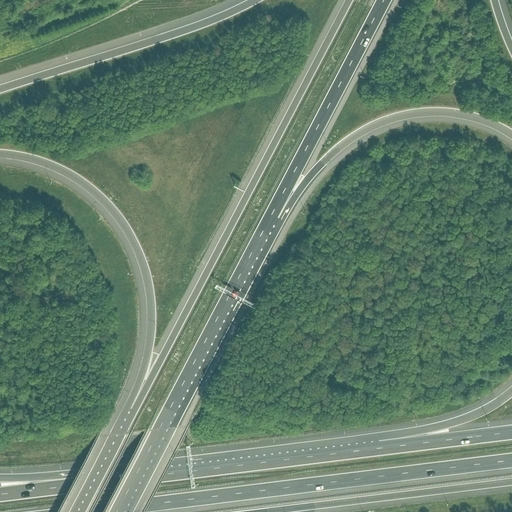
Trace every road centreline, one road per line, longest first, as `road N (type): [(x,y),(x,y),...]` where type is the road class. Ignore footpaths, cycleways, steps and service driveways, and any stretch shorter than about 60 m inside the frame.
road 1 (motorway): [(348,0),(133,411)]
road 2 (motorway): [(84,511),(511,460)]
road 3 (motorway): [(0,154),(65,171),(130,236),(150,321),(133,411)]
road 4 (motorway): [(115,511),(270,215)]
road 5 (motorway): [(372,447),(75,485)]
road 6 (motorway): [(270,215),(347,141),(396,117),(469,117),(511,136)]
road 7 (motorway): [(255,0),(0,90)]
road 8 (motorway): [(268,511),(511,481)]
road 9 (motorway): [(270,215),(383,0)]
road 10 (motorway): [(511,391),(465,418),(372,447)]
road 11 (motorway): [(511,431),(372,447)]
